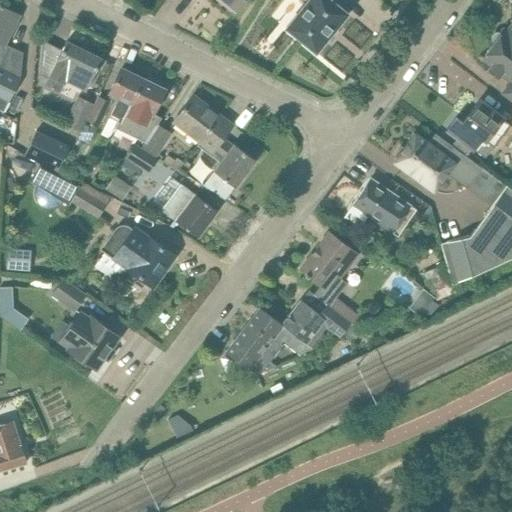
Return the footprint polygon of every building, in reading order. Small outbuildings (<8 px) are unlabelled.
[(222,0),(235,9),(241,0),(222,0)] [(307,0),(308,0),(285,28),(316,53),(347,14),(330,0),(307,0)] [(0,110),(3,112),(20,79),(23,52),(20,52),(5,44),(19,15),(3,7),(4,5),(0,3),(0,110)] [(511,37),(506,32),(503,30),(481,59),(491,66),(487,70),(497,78),(501,73),(511,81),(502,92),(511,99),(511,37)] [(43,41),(39,74),(48,78),(45,85),(60,92),(67,80),(83,89),(86,87),(92,76),(93,77),(102,59),(66,41),(62,50),(43,41)] [(118,100),(110,116),(123,122),(144,79),(121,68),(108,95),(118,100)] [(144,79),(123,122),(137,129),(130,138),(136,142),(143,147),(158,123),(149,118),(151,115),(151,116),(164,89),(144,79)] [(193,95),(174,121),(200,140),(219,115),(193,95)] [(77,97),(64,124),(81,132),(94,105),(77,97)] [(86,122),(86,123),(97,128),(109,103),(98,97),(86,122)] [(493,147),(510,125),(502,119),(503,119),(478,101),(462,122),(456,117),(449,127),(448,126),(446,129),(457,137),(454,142),(453,142),(452,143),(467,155),(468,153),(472,148),(474,150),(474,149),(484,158),(493,147)] [(219,115),(200,140),(224,158),(214,172),(215,172),(205,185),(225,198),(234,187),(235,187),(255,160),(234,144),(233,146),(222,138),(232,125),(219,115)] [(143,147),(157,155),(172,129),(158,123),(143,147)] [(24,155),(48,166),(57,171),(69,147),(36,131),(24,155)] [(481,169),(435,133),(427,143),(415,134),(404,149),(401,146),(394,155),(397,158),(394,161),(433,190),(446,173),(467,188),(481,169)] [(127,158),(132,161),(137,165),(149,172),(157,160),(134,145),(126,157),(127,158)] [(133,172),(137,165),(132,161),(127,158),(123,165),(133,172)] [(41,164),(30,182),(37,185),(35,187),(35,189),(34,191),(34,193),(34,196),(34,198),(35,200),(36,202),(37,204),(39,206),(40,207),(42,208),(44,209),(46,210),(49,210),(51,210),(53,210),(55,210),(57,209),(59,208),(61,206),(62,204),(64,202),(69,206),(71,202),(71,201),(76,193),(78,189),(82,184),(62,174),(41,164)] [(115,195),(124,183),(115,177),(106,189),(115,195)] [(352,206),(345,217),(359,227),(367,216),(397,237),(416,209),(371,178),(370,178),(352,205),(352,206)] [(197,237),(217,211),(181,184),(162,211),(197,237)] [(511,191),(505,186),(484,215),(469,235),(441,243),(453,285),(511,257),(511,191)] [(78,189),(76,193),(71,201),(95,216),(98,217),(105,204),(78,189)] [(133,231),(127,227),(126,226),(125,226),(123,225),(121,225),(120,226),(118,227),(117,228),(102,248),(128,266),(126,269),(152,287),(175,255),(149,237),(136,228),(133,231)] [(321,285),(313,294),(329,306),(347,284),(339,277),(357,254),(328,231),(299,269),(305,273),(304,275),(307,278),(309,276),(321,285)] [(8,251),(7,271),(27,272),(28,252),(8,251)] [(443,264),(425,274),(434,293),(453,283),(443,264)] [(75,310),(85,296),(63,280),(53,294),(75,310)] [(16,312),(16,286),(0,285),(0,294),(0,322),(28,322),(28,312),(16,312)] [(423,289),(408,308),(419,317),(423,312),(428,315),(436,305),(431,301),(434,298),(423,289)] [(301,300),(281,324),(293,336),(304,345),(320,324),(338,338),(349,324),(325,306),(319,314),(301,300)] [(340,315),(358,329),(364,320),(346,306),(340,315)] [(293,336),(281,324),(260,308),(226,351),(257,375),(274,367),(269,363),(284,344),(299,356),(311,350),(304,345),(293,336)] [(110,347),(112,344),(118,336),(90,316),(87,319),(79,314),(58,343),(95,369),(102,358),(107,361),(115,350),(110,347)] [(18,331),(0,328),(0,350),(16,352),(18,331)] [(0,471),(26,463),(13,424),(0,428),(0,471)]
